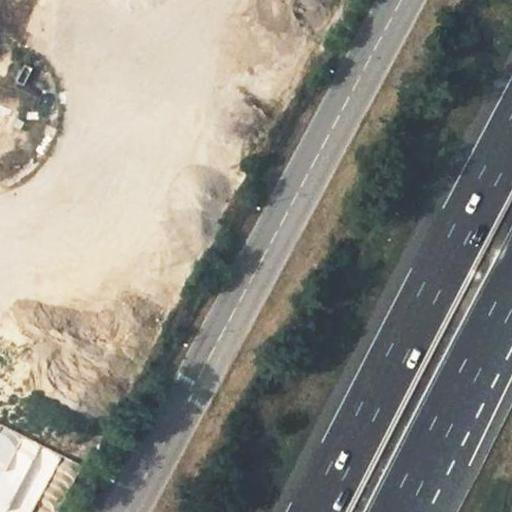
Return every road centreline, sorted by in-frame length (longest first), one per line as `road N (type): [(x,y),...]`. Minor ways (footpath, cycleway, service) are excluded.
road 1 (unclassified): [(402,0),(125,511)]
road 2 (motorway): [(511,132),(315,511)]
road 3 (motorway): [(398,511),(511,291)]
